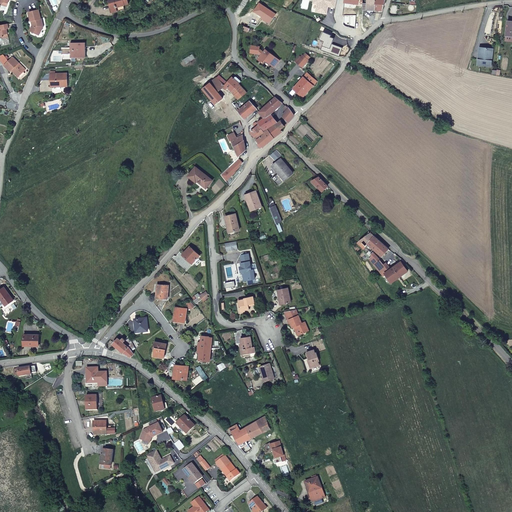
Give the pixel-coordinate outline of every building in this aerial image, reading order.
[(108,0),(111,8),(117,7),(117,8),(123,6),(125,6),(125,5),(129,4),(127,0),(108,0)] [(375,0),(366,0),(367,3),(363,4),(363,10),(376,11),(375,0)] [(381,17),(385,0),(375,0),(376,11),(379,11),(376,16),(381,17)] [(351,4),(344,3),(342,7),(340,16),(345,16),(353,15),(354,9),(351,9),(351,4)] [(29,12),(31,21),(33,21),(34,26),(35,26),(32,32),(39,35),(43,26),(38,10),(29,12)] [(345,16),(345,27),(356,27),(356,15),(353,15),(345,16)] [(9,28),(8,24),(0,25),(0,36),(3,36),(8,35),(7,28),(9,28)] [(325,35),(303,27),(299,37),(307,40),(308,37),(319,41),(318,44),(322,45),(325,35)] [(70,57),(86,57),(85,46),(95,46),(95,40),(90,38),(86,38),(85,43),(70,43),(70,48),(62,48),(61,55),(70,54),(70,57)] [(251,45),(251,52),(260,53),(262,55),(258,59),(263,63),(265,60),(274,67),(280,60),(266,49),(264,52),(259,50),(259,47),(251,45)] [(493,49),(481,48),(480,59),(478,59),(478,65),(491,66),(493,49)] [(5,53),(0,55),(0,57),(5,65),(11,70),(12,69),(18,76),(25,69),(13,57),(10,60),(5,53)] [(309,60),(303,55),(297,62),(303,68),(309,60)] [(67,86),(67,73),(50,74),(50,80),(52,80),(52,81),(51,82),(51,87),(67,86)] [(317,81),(307,73),(294,89),(303,97),(317,81)] [(222,80),(221,81),(225,85),(231,92),(239,83),(241,81),(239,80),(237,81),(232,77),(226,83),(222,80)] [(221,81),(217,78),(210,82),(217,91),(222,88),(225,85),(221,81)] [(217,91),(210,82),(202,89),(224,115),(232,109),(229,105),(217,91)] [(232,92),(238,99),(247,92),(239,83),(231,92),(232,92)] [(231,92),(225,85),(222,88),(225,90),(229,94),(232,92),(231,92)] [(275,97),(259,112),(264,118),(258,122),(264,130),(277,122),(271,114),(283,103),(275,97)] [(238,111),(245,118),(257,109),(250,101),(238,111)] [(289,107),(286,105),(284,109),(286,111),(282,115),(288,123),(294,115),(289,107)] [(280,130),(285,126),(281,121),(276,124),(280,130)] [(256,123),(253,125),(256,128),(251,132),(254,137),(262,130),(257,124),(256,123)] [(281,132),(280,130),(276,124),(268,129),(275,137),(281,132)] [(275,137),(268,129),(263,131),(265,132),(257,139),(260,143),(263,147),(275,137)] [(265,132),(263,131),(262,130),(254,137),(257,139),(265,132)] [(234,132),(228,135),(231,140),(234,147),(239,157),(246,150),(244,140),(241,142),(238,137),(236,138),(234,132)] [(277,150),(271,155),(276,161),(281,156),(277,150)] [(281,159),(273,166),(277,171),(284,179),(292,173),(281,159)] [(196,167),(188,176),(196,182),(197,181),(206,188),(212,180),(196,167)] [(284,179),(277,171),(272,174),(279,183),(284,179)] [(327,186),(318,176),(311,180),(322,191),(327,186)] [(245,195),(249,204),(250,203),(253,210),(262,206),(256,191),(245,195)] [(269,207),(275,223),(282,220),(275,205),(269,207)] [(236,214),(225,216),(229,232),(239,230),(236,214)] [(375,236),(370,232),(359,240),(366,246),(375,236)] [(366,246),(368,248),(370,246),(382,256),(389,248),(375,236),(366,246)] [(236,242),(225,244),(227,251),(237,249),(236,242)] [(190,246),(183,254),(192,263),(200,255),(190,246)] [(365,252),(375,265),(380,260),(375,254),(373,255),(368,249),(365,252)] [(245,275),(243,275),(244,280),(255,278),(254,269),(252,270),(250,253),(242,254),(243,262),(241,262),(242,265),(243,271),(244,271),(245,275)] [(383,275),(386,273),(391,269),(387,262),(383,264),(380,260),(375,265),(383,275)] [(408,271),(402,261),(391,269),(386,273),(391,282),(408,271)] [(168,285),(157,284),(156,298),(168,298),(168,285)] [(4,287),(0,290),(0,297),(1,299),(5,304),(6,305),(13,300),(4,287)] [(288,288),(278,290),(281,304),(291,302),(288,288)] [(206,289),(200,294),(204,298),(208,295),(206,293),(207,291),(206,289)] [(239,300),(240,310),(245,309),(245,310),(249,309),(249,304),(254,303),(253,296),(244,298),(245,299),(239,300)] [(190,300),(186,303),(191,309),(195,306),(190,300)] [(187,308),(176,307),(174,320),(179,321),(179,323),(185,324),(187,308)] [(302,323),(296,309),(284,311),(288,320),(289,319),(292,327),(293,327),(295,326),(299,334),(309,330),(305,322),(302,323)] [(147,317),(135,319),(135,324),(137,323),(138,332),(148,330),(147,317)] [(39,335),(24,335),(24,346),(38,346),(39,335)] [(198,347),(211,348),(212,338),(202,336),(201,342),(199,342),(198,347)] [(250,336),(241,338),(243,354),(255,352),(254,346),(252,347),(250,336)] [(118,338),(113,343),(123,352),(130,357),(134,354),(128,346),(123,342),(125,340),(123,337),(120,340),(118,338)] [(166,344),(155,341),(154,347),(155,348),(154,356),(164,357),(166,344)] [(209,361),(211,348),(198,347),(198,352),(200,352),(199,360),(209,361)] [(314,349),(307,352),(309,359),(308,359),(311,368),(319,365),(318,361),(319,360),(316,352),(315,352),(314,349)] [(269,363),(260,367),(264,381),(274,378),(269,363)] [(188,367),(175,365),(173,377),(187,379),(188,367)] [(35,366),(18,369),(19,375),(19,376),(32,375),(32,373),(36,372),(35,366)] [(0,375),(15,383),(19,378),(6,373),(7,371),(5,371),(5,368),(0,369),(0,368),(0,375)] [(98,368),(87,368),(87,383),(99,382),(98,368)] [(97,395),(86,396),(86,406),(88,406),(88,410),(98,410),(97,395)] [(161,396),(152,398),(156,412),(164,409),(161,396)] [(177,424),(185,432),(189,429),(191,430),(195,426),(185,416),(177,424)] [(265,416),(257,421),(263,432),(271,429),(265,416)] [(163,432),(158,423),(157,420),(150,424),(151,427),(144,430),(141,439),(150,442),(152,438),(163,432)] [(107,421),(94,421),(94,427),(95,427),(96,435),(107,434),(107,421)] [(257,421),(246,427),(251,438),(263,432),(257,421)] [(237,424),(230,428),(238,442),(245,438),(250,435),(246,427),(240,430),(237,424)] [(171,428),(167,430),(170,437),(175,434),(171,428)] [(246,440),(245,438),(238,442),(241,447),(248,444),(246,440)] [(180,440),(175,444),(180,450),(184,446),(180,440)] [(281,446),(272,448),(274,458),(284,455),(281,446)] [(113,451),(103,450),(101,465),(109,465),(110,460),(112,461),(113,451)] [(161,458),(156,450),(146,455),(148,459),(146,460),(150,467),(152,466),(156,473),(174,463),(170,456),(162,460),(160,461),(159,459),(161,458)] [(217,463),(223,471),(224,470),(229,477),(228,478),(231,482),(240,475),(237,471),(226,457),(217,463)] [(184,470),(190,479),(191,478),(195,483),(203,478),(193,464),(184,470)] [(206,464),(202,466),(207,472),(210,469),(206,464)] [(318,477),(306,482),(310,492),(311,496),(310,498),(314,501),(325,497),(318,477)] [(203,481),(197,485),(200,489),(206,485),(203,481)] [(189,511),(208,511),(210,511),(200,498),(192,504),(195,508),(189,511)] [(250,506),(255,511),(254,511),(265,511),(268,510),(259,499),(250,506)]
